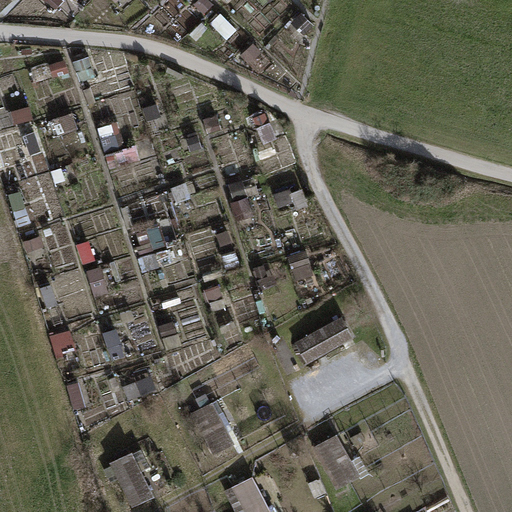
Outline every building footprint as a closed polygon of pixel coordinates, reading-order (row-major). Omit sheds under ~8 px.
[(354,336),(342,315),(296,341),(308,362),(354,336)] [(201,407),(192,412),(214,454),(240,440),(218,397),(210,401),(205,393),(196,398),(201,407)] [(361,476),(337,433),(313,446),(337,489),(361,476)] [(155,495),(132,450),(109,461),(111,465),(104,468),(109,478),(116,475),(132,506),(155,495)] [(270,511),(252,475),(232,485),(245,511),(270,511)]
